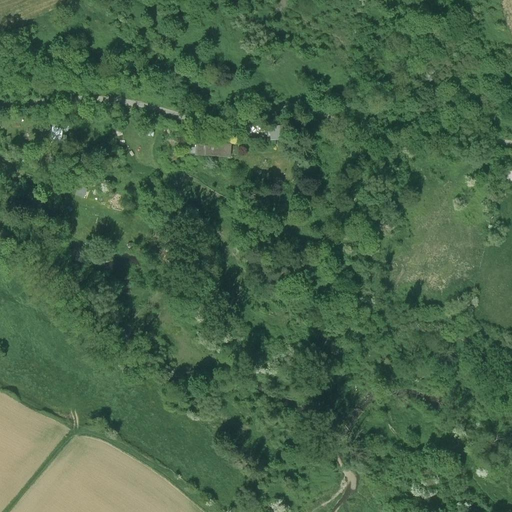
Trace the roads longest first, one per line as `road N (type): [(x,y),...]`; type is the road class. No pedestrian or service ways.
road 1 (residential): [(511,144),(391,136),(294,106),(232,113),(89,99),(0,103)]
road 2 (track): [(9,511),(72,434),(82,432),(116,443),(219,511)]
